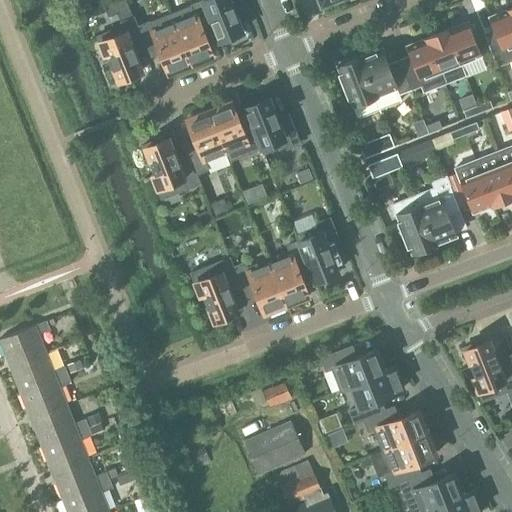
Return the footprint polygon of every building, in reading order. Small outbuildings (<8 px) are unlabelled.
[(174,23),(190,63),(193,62),(194,65),(210,58),(209,56),(212,55),(201,28),(212,24),(213,23),(203,0),(192,5),(170,13),(174,23)] [(203,0),(213,23),(212,24),(219,40),(222,39),(223,42),(239,35),(238,33),(242,31),(231,5),(243,1),(242,0),(203,0)] [(494,29),(484,33),(498,67),(511,61),(511,14),(509,8),(505,9),(505,10),(489,17),(494,29)] [(149,22),(137,27),(143,41),(142,41),(146,50),(158,46),(168,72),(190,63),(174,23),(170,13),(149,22)] [(143,41),(137,27),(133,17),(121,22),(123,26),(97,36),(104,54),(108,53),(113,66),(110,67),(117,84),(134,77),(133,75),(141,71),(131,45),(142,41),(143,41)] [(451,27),(446,29),(460,64),(461,64),(481,56),(468,22),(451,28),(451,27)] [(460,64),(446,29),(426,37),(445,84),(466,76),(461,64),(460,64)] [(424,92),(445,84),(426,37),(422,38),(422,39),(406,46),(412,62),(402,66),(411,90),(422,86),(424,92)] [(360,57),(380,108),(401,100),(399,95),(411,90),(402,66),(391,71),(381,48),(360,57)] [(381,112),(380,109),(380,108),(360,57),(337,66),(340,73),(338,74),(348,99),(350,99),(357,118),(379,109),(380,112),(381,112)] [(459,100),(463,110),(476,105),(472,95),(459,100)] [(261,147),(262,149),(263,153),(286,144),(287,148),(299,143),(290,119),(278,124),(268,98),(265,99),(264,97),(247,103),(248,106),(245,107),(252,124),(261,147)] [(261,147),(252,124),(241,128),(231,101),(227,103),(226,100),(210,107),(211,109),(209,110),(226,154),(229,161),(262,149),(261,147)] [(479,112),(492,107),(490,100),(476,105),(479,112)] [(466,118),(479,112),(476,105),(463,110),(466,118)] [(511,107),(501,111),(503,119),(511,115),(511,107)] [(186,150),(189,159),(195,174),(207,169),(204,162),(226,154),(209,110),(206,111),(205,109),(189,115),(190,118),(187,119),(197,145),(186,150)] [(428,133),(441,127),(439,120),(425,125),(428,133)] [(463,126),(466,134),(479,129),(476,121),(463,126)] [(452,139),(466,134),(463,126),(449,132),(452,139)] [(389,133),(360,145),(365,158),(394,146),(389,133)] [(195,174),(189,159),(178,164),(168,138),(159,141),(158,139),(141,146),(148,162),(151,161),(156,175),(153,176),(161,198),(199,183),(195,174)] [(431,139),(415,145),(421,160),(437,153),(436,150),(431,139)] [(511,145),(496,152),(511,192),(511,145)] [(511,192),(496,152),(476,160),(494,206),(511,198),(511,192)] [(397,153),(367,165),(373,178),(402,166),(397,153)] [(494,206),(476,160),(455,168),(473,213),(489,207),(494,206)] [(312,178),(308,168),(296,173),(300,183),(312,178)] [(446,176),(432,182),(434,187),(414,196),(433,246),(457,237),(448,214),(459,209),(446,176)] [(433,246),(414,196),(392,204),(398,222),(397,222),(407,247),(408,247),(412,254),(433,246)] [(202,225),(214,220),(209,209),(197,214),(202,225)] [(309,264),(308,264),(314,281),(315,281),(318,280),(319,282),(335,276),(334,273),(337,272),(327,246),(339,241),(329,218),(317,223),(319,226),(296,235),(299,241),(309,264)] [(297,269),(308,264),(309,264),(299,241),(287,245),(290,251),(268,259),(286,304),(288,303),(289,306),(305,299),(305,297),(308,295),(302,280),(297,269)] [(227,286),(238,281),(232,267),(233,267),(229,258),(191,273),(200,295),(203,293),(208,307),(206,308),(213,324),(229,318),(229,316),(228,315),(230,315),(237,312),(227,286)] [(232,267),(238,281),(242,291),(253,286),(264,313),(267,311),(268,314),(284,307),(283,305),(286,304),(268,259),(247,268),(244,262),(233,267),(232,267)] [(0,338),(0,343),(9,366),(45,352),(38,333),(49,329),(46,320),(0,338)] [(479,341),(462,348),(468,365),(471,364),(476,377),(473,378),(482,400),(511,388),(511,367),(510,362),(498,366),(488,340),(480,344),(479,341)] [(344,388),(350,386),(350,385),(385,371),(385,370),(376,349),(349,360),(345,348),(321,358),(326,370),(331,368),(340,390),(344,388)] [(45,352),(9,366),(20,392),(67,373),(64,365),(52,370),(45,352)] [(70,372),(82,367),(79,360),(67,365),(70,372)] [(92,365),(83,368),(85,373),(94,370),(92,365)] [(378,413),(373,402),(400,391),(398,388),(401,387),(394,370),(392,371),(391,368),(385,370),(385,371),(350,385),(350,386),(359,407),(349,411),(354,422),(363,419),(363,418),(378,413)] [(68,374),(20,392),(30,419),(67,405),(59,386),(71,382),(68,374)] [(137,382),(134,374),(127,377),(130,384),(137,382)] [(256,406),(267,401),(270,407),(291,398),(284,382),(262,391),(260,386),(249,391),(256,406)] [(67,405),(30,419),(41,446),(89,427),(85,418),(74,423),(67,405)] [(377,427),(386,448),(427,432),(426,430),(428,429),(422,412),(419,413),(418,410),(392,421),(387,409),(378,413),(363,418),(363,419),(368,431),(377,427)] [(98,413),(87,418),(90,425),(101,421),(98,413)] [(290,421),(244,441),(259,473),(305,453),(290,421)] [(93,425),(89,427),(92,434),(103,430),(100,422),(93,425)] [(41,446),(51,472),(88,458),(80,439),(92,435),(92,434),(89,427),(41,446)] [(325,444),(337,441),(334,429),(321,433),(325,444)] [(386,448),(381,450),(390,472),(385,474),(390,486),(399,482),(414,476),(413,476),(409,465),(436,454),(427,432),(386,448)] [(190,452),(196,464),(208,458),(203,446),(190,452)] [(51,472),(62,498),(109,479),(106,471),(95,476),(88,458),(51,472)] [(335,511),(327,494),(323,496),(307,461),(275,476),(288,507),(304,500),(305,502),(293,507),(295,511),(335,511)] [(114,468),(106,471),(109,479),(117,476),(114,468)] [(118,477),(121,485),(138,478),(135,470),(118,477)] [(463,495),(463,494),(454,473),(427,484),(423,472),(413,476),(414,476),(399,482),(411,511),(420,511),(428,509),(463,495)] [(62,498),(67,511),(102,511),(108,510),(101,492),(113,487),(109,479),(62,498)] [(469,492),(463,494),(463,495),(428,509),(420,511),(476,511),(479,511),(472,494),(470,495),(469,492)] [(364,511),(401,511),(397,499),(364,511)]
